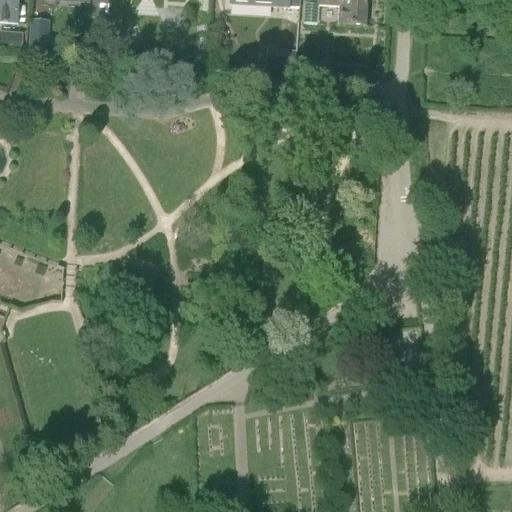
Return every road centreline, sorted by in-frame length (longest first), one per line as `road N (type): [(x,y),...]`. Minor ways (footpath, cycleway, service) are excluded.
road 1 (unclassified): [(414,264),(24,511)]
road 2 (unclassified): [(444,511),(414,264)]
